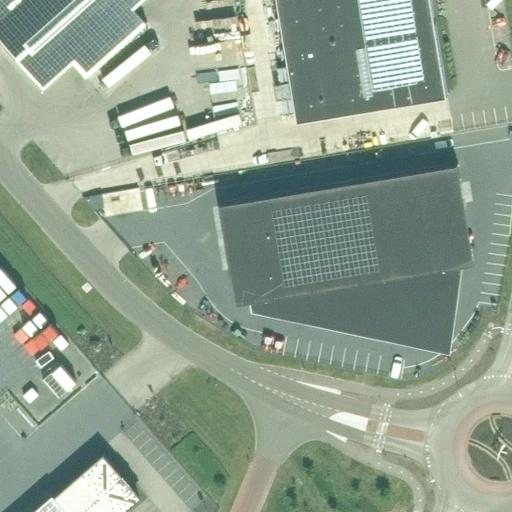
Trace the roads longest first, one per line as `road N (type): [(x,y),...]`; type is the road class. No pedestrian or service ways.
road 1 (unclassified): [(273,391),(153,322),(0,156)]
road 2 (unclassified): [(273,391),(316,418),(441,462)]
road 3 (unclassified): [(446,421),(273,391)]
road 4 (unclassified): [(273,391),(234,511)]
